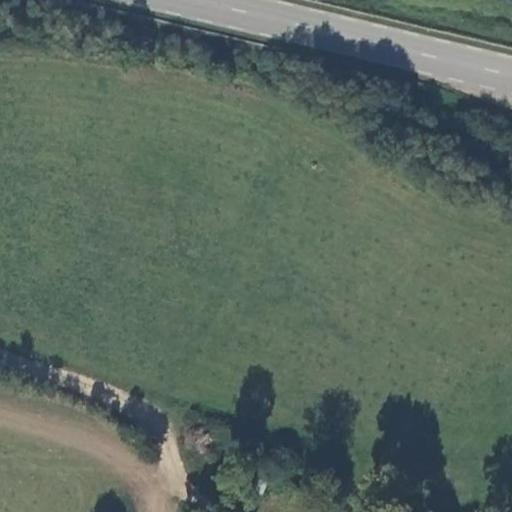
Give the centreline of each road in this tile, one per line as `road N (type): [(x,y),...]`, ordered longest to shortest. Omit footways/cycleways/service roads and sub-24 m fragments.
road 1 (secondary): [(511,78),(177,0)]
road 2 (track): [(212,511),(185,488),(158,425),(0,357)]
